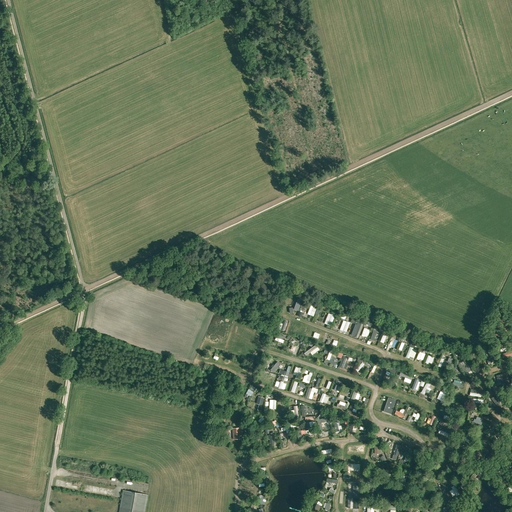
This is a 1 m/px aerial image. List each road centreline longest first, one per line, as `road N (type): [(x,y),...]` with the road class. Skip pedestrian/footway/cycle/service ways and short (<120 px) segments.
road 1 (track): [(84,289),(511,92)]
road 2 (track): [(84,289),(8,0)]
road 3 (track): [(56,453),(84,289)]
